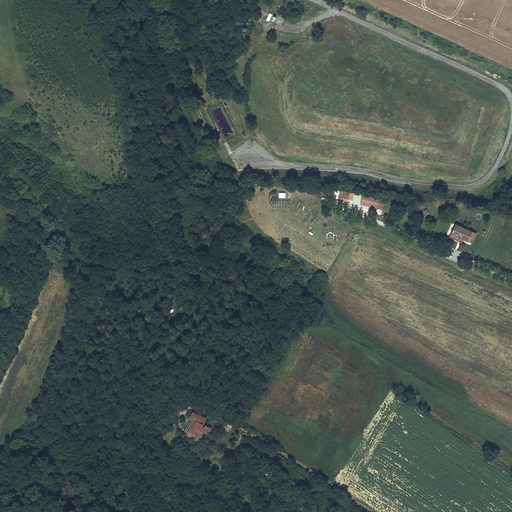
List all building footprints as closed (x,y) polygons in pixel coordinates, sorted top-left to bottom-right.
[(338,198),(348,200),(349,192),(340,189),(338,198)] [(361,204),(376,207),(377,199),(363,196),(361,204)] [(448,236),(453,224),(449,222),(443,237),(447,239),(448,236)] [(454,239),(459,227),(453,224),(448,236),(454,239)] [(473,233),(459,227),(454,239),(456,240),(457,237),(460,238),(469,243),(473,233)] [(196,398),(184,392),(182,397),(194,403),(196,398)] [(194,439),(201,443),(203,439),(201,435),(203,431),(209,434),(212,427),(205,424),(205,426),(203,425),(207,417),(193,411),(190,417),(192,419),(186,431),(196,435),(194,439)]
